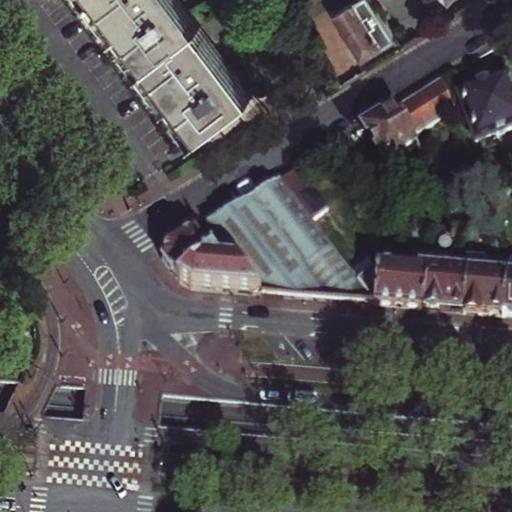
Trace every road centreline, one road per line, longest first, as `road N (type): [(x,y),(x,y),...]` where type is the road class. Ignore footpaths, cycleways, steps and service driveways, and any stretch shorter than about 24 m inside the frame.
road 1 (primary): [(0,406),(511,451)]
road 2 (primary): [(511,433),(0,390)]
road 3 (residential): [(511,5),(107,250)]
road 4 (primary): [(511,420),(234,392),(191,366),(135,310)]
road 5 (primary): [(112,434),(511,469)]
road 6 (tertiary): [(511,343),(135,310)]
road 7 (secondary): [(107,250),(0,110)]
road 8 (tertiary): [(106,501),(239,511)]
road 9 (secondary): [(0,163),(79,267)]
